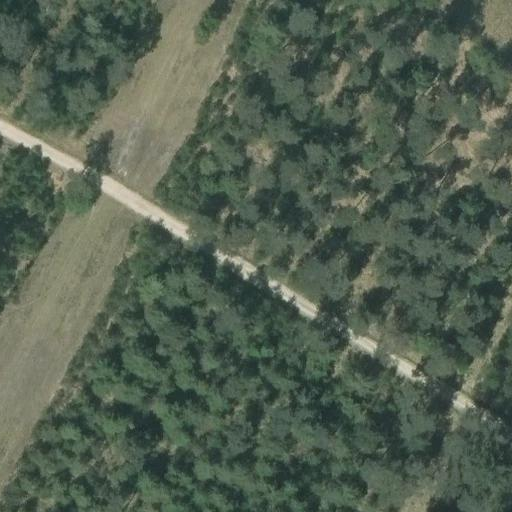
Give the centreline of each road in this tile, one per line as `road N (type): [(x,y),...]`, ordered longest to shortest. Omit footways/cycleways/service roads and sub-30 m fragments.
road 1 (track): [(106,194),(511,442)]
road 2 (track): [(206,0),(106,194)]
road 3 (track): [(0,130),(106,194)]
